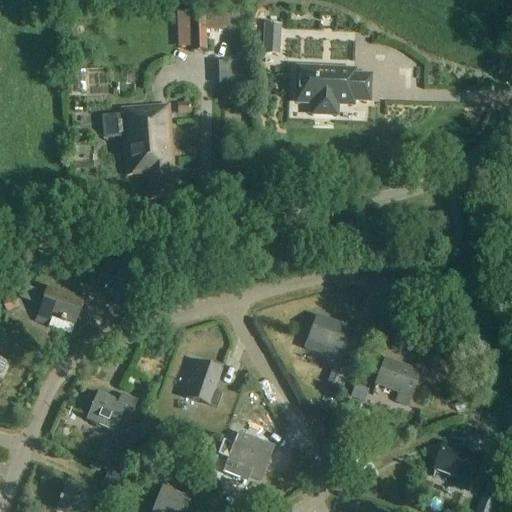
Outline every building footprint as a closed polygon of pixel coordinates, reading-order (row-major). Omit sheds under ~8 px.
[(120,0),(106,0),(107,10),(121,9),(120,0)] [(205,54),(203,14),(174,15),(176,50),(188,50),(188,55),(205,54)] [(261,56),(278,57),(280,27),(262,26),(261,56)] [(216,65),(217,88),(248,87),(247,63),(216,65)] [(369,102),(370,78),(354,77),(355,72),(299,70),(297,104),(315,105),(315,116),(335,117),(335,105),(353,106),(353,102),(369,102)] [(187,105),(173,107),(175,119),(188,117),(187,105)] [(122,111),(122,118),(101,120),(102,142),(124,140),(127,177),(149,175),(151,200),(171,198),(170,190),(175,190),(169,108),(122,111)] [(49,289),(37,322),(50,327),(52,319),(61,322),(61,323),(65,324),(74,327),(71,335),(72,335),(84,301),(49,289)] [(341,364),(353,331),(318,318),(305,350),(306,351),(306,350),(331,360),(341,364)] [(409,407),(421,374),(386,361),(373,394),(374,394),(377,386),(400,395),(397,403),(409,407)] [(154,362),(138,415),(165,423),(182,370),(154,362)] [(193,377),(186,399),(218,410),(223,397),(215,394),(222,372),(190,362),(186,374),(193,377)] [(343,373),(334,370),(328,383),(337,387),(343,373)] [(350,398),(364,403),(368,391),(354,386),(350,398)] [(97,394),(85,422),(114,434),(124,412),(131,415),(137,402),(120,394),(117,402),(97,394)] [(274,449),(239,435),(236,434),(220,476),(245,485),(248,479),(261,484),(274,449)] [(106,453),(119,458),(125,444),(112,438),(106,453)] [(482,459),(446,445),(434,478),(435,479),(438,471),(459,479),(456,487),(469,492),(482,459)] [(212,478),(218,459),(195,452),(188,471),(212,478)] [(114,497),(121,477),(107,472),(101,487),(105,489),(104,493),(114,497)] [(184,475),(181,482),(189,485),(192,478),(184,475)] [(185,494),(182,499),(175,496),(179,486),(166,481),(153,511),(187,511),(191,502),(189,502),(191,496),(185,494)] [(89,511),(97,495),(68,483),(62,500),(61,500),(59,504),(60,504),(58,510),(63,511),(89,511)] [(483,502),(479,511),(496,511),(498,507),(483,502)]
